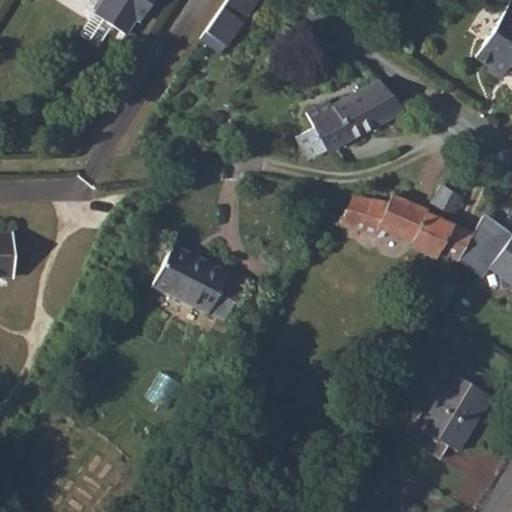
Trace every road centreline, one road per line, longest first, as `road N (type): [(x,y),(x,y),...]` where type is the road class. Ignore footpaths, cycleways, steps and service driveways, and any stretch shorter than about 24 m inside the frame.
road 1 (unknown): [(483,131),(346,179),(197,171)]
road 2 (residential): [(292,0),(511,156)]
